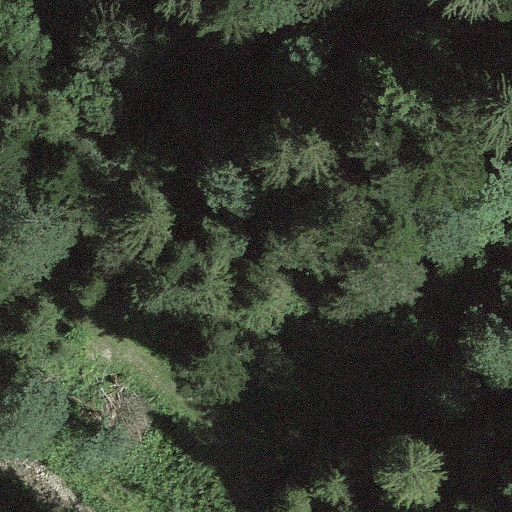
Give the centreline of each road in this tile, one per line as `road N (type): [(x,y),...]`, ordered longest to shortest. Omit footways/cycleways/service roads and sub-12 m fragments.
road 1 (track): [(263,511),(199,408),(124,344),(48,256),(0,220)]
road 2 (track): [(144,511),(60,437),(0,401)]
